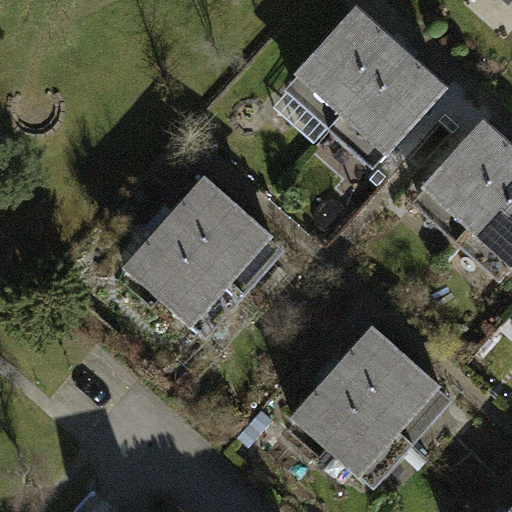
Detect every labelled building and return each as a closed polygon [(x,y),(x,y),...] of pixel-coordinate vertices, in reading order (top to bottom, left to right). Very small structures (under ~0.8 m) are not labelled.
[(406,55),(361,15),(286,98),(332,138),(406,55)] [(452,95),(406,55),(332,138),(378,179),(452,95)] [(511,193),(511,149),(488,129),(414,212),(460,253),(511,193)] [(511,285),(511,193),(460,253),(505,293),(511,285)] [(206,194),(165,241),(244,311),(285,265),(206,194)] [(165,241),(123,287),(203,358),(244,311),(165,241)] [(375,342),(334,389),(413,459),(454,412),(375,342)] [(334,389),(292,435),(372,505),(413,459),(334,389)]
